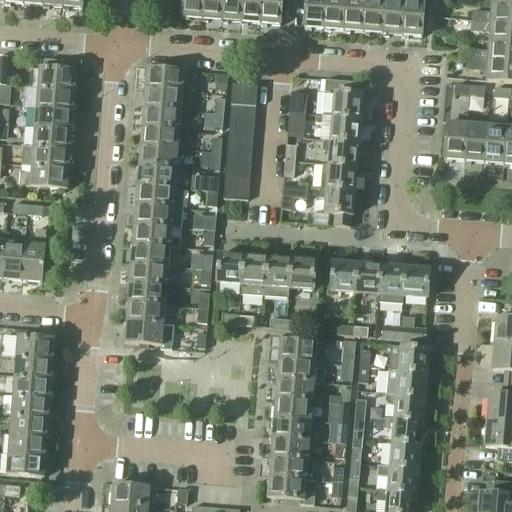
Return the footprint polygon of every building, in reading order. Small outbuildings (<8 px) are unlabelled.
[(4,0),(4,6),(5,6),(4,9),(10,9),(11,7),(23,8),(23,0),(4,0)] [(23,0),(23,8),(24,8),(23,10),(29,11),(30,8),(42,9),(42,0),(23,0)] [(42,0),(42,9),(44,9),(43,12),(49,13),(50,10),(61,11),(62,0),(42,0)] [(62,0),(61,11),(63,11),(63,14),(69,14),(70,12),(82,13),(83,0),(62,0)] [(183,0),(182,20),(184,20),(184,23),(189,23),(190,21),(201,22),(203,0),(183,0)] [(203,0),(201,22),(203,22),(203,24),(209,25),(209,23),(221,24),(223,0),(203,0)] [(223,0),(221,24),(222,24),(222,26),(228,27),(228,24),(240,25),(242,0),(223,0)] [(242,0),(240,25),(241,25),(241,28),(248,29),(248,26),(260,27),(262,0),(242,0)] [(262,0),(260,27),(261,27),(261,29),(267,30),(268,27),(280,28),(283,1),(282,0),(262,0)] [(312,31),(324,32),(326,0),(299,0),(299,1),(306,2),(304,30),(306,31),(306,33),(312,34),(312,31)] [(326,0),(324,32),(326,32),(325,35),(332,36),(332,33),(343,34),(346,0),(326,0)] [(346,0),(343,34),(344,34),(344,36),(350,37),(351,35),(362,36),(365,0),(346,0)] [(365,0),(362,36),(363,36),(363,38),(370,39),(370,36),(382,37),(385,0),(365,0)] [(388,0),(385,0),(382,37),(384,37),(383,40),(389,40),(389,38),(402,39),(405,1),(388,0)] [(511,0),(492,0),(492,8),(511,9),(511,0)] [(405,1),(402,39),(403,39),(403,42),(408,42),(409,39),(422,40),(425,3),(405,1)] [(472,13),(471,25),(511,28),(511,9),(492,8),(491,14),(472,13)] [(490,35),(489,46),(511,47),(511,28),(471,25),(470,33),(490,35)] [(468,51),(467,63),(511,66),(511,47),(489,46),(488,53),(468,51)] [(0,74),(7,75),(8,60),(0,59),(0,74)] [(39,72),(37,92),(75,95),(75,94),(78,95),(78,88),(76,88),(77,75),(75,74),(76,66),(44,63),(44,72),(39,72)] [(511,85),(511,66),(467,63),(467,72),(487,74),(486,84),(511,85)] [(146,79),(145,92),(192,96),(192,95),(182,95),(184,74),(146,71),(146,73),(143,72),(142,78),(146,79)] [(214,91),(225,92),(226,78),(215,77),(214,91)] [(325,83),(322,119),(331,120),(360,123),(363,98),(357,97),(358,86),(329,83),(325,83)] [(232,88),(231,107),(255,110),(257,90),(232,88)] [(456,98),(469,99),(470,89),(457,88),(456,98)] [(470,89),(469,99),(484,100),(485,90),(470,89)] [(0,108),(6,109),(8,92),(0,91),(0,108)] [(493,101),(507,102),(508,92),(493,91),(493,101)] [(37,92),(35,111),(74,114),(74,113),(76,113),(77,107),(74,107),(75,95),(37,92)] [(144,98),(143,111),(180,115),(190,115),(192,96),(145,92),(144,92),(141,92),(140,98),(144,98)] [(289,100),(288,116),(298,117),(299,101),(300,97),(290,96),(289,100)] [(214,103),(213,117),(221,118),(223,118),(224,104),(222,104),(214,103)] [(231,107),(230,121),(254,123),(255,110),(231,107)] [(0,111),(0,127),(8,128),(9,112),(0,111)] [(35,111),(34,131),(72,134),(72,133),(75,134),(75,127),(73,127),(74,114),(35,111)] [(143,116),(141,131),(179,134),(188,135),(189,125),(180,124),(180,115),(143,111),(143,112),(139,112),(139,116),(143,116)] [(287,131),(286,139),(296,140),(296,132),(298,117),(288,116),(287,131)] [(213,117),(212,132),(220,132),(222,132),(223,118),(221,118),(213,117)] [(463,168),(464,168),(467,127),(466,127),(467,118),(457,117),(457,126),(446,125),(443,163),(445,163),(445,167),(450,167),(450,164),(463,165),(463,168)] [(322,119),(321,130),(330,131),(329,143),(329,144),(358,147),(360,123),(331,120),(322,119)] [(230,121),(229,132),(253,134),(254,123),(230,121)] [(0,127),(0,143),(7,144),(8,128),(0,127)] [(467,127),(464,168),(469,169),(469,166),(483,167),(482,170),(483,170),(486,128),(467,127)] [(486,128),(483,170),(489,170),(489,167),(502,168),(502,171),(506,130),(486,128)] [(511,130),(506,130),(502,171),(508,171),(508,169),(511,168),(511,130)] [(34,131),(32,150),(71,153),(71,152),(73,153),(74,146),(71,146),(72,134),(34,131)] [(136,150),(177,153),(187,154),(187,144),(178,144),(179,134),(141,131),(138,131),(138,137),(141,137),(140,150),(136,150)] [(229,132),(228,144),(252,145),(253,134),(229,132)] [(212,141),(210,156),(218,157),(220,157),(221,142),(220,141),(212,141)] [(228,144),(227,156),(251,157),(252,145),(228,144)] [(327,167),(327,168),(356,171),(358,147),(329,144),(328,153),(327,167)] [(285,148),(284,165),(294,165),(295,149),(285,148)] [(23,149),(21,169),(31,169),(69,172),(70,172),(72,172),(72,166),(70,166),(71,153),(32,150),(23,149)] [(134,169),(176,173),(177,153),(136,150),(136,157),(139,157),(138,169),(134,169)] [(210,156),(209,171),(217,171),(219,172),(220,157),(218,157),(210,156)] [(227,156),(226,168),(250,169),(251,157),(227,156)] [(284,165),(282,179),(293,180),(294,165),(284,165)] [(226,168),(225,179),(249,181),(250,169),(226,168)] [(326,178),(325,192),(354,195),(356,171),(327,168),(326,178)] [(20,175),(19,189),(29,189),(67,192),(68,190),(70,190),(70,185),(69,185),(69,172),(31,169),(21,169),(20,169),(20,175)] [(138,176),(137,189),(184,193),(183,193),(184,183),(175,183),(176,173),(134,169),(134,176),(138,176)] [(225,179),(224,191),(248,193),(249,181),(225,179)] [(209,180),(207,195),(216,195),(217,195),(218,181),(217,180),(209,180)] [(281,197),(280,212),(290,213),(291,201),(306,202),(307,190),(282,188),(281,197)] [(136,195),(135,209),(182,213),(184,193),(137,189),(137,190),(133,190),(132,195),(136,195)] [(247,205),(248,193),(224,191),(223,203),(247,205)] [(324,201),(323,217),(334,218),(333,230),(349,231),(349,230),(350,219),(352,219),(354,195),(325,192),(324,201)] [(207,195),(206,209),(215,210),(216,210),(217,195),(216,195),(207,195)] [(13,207),(12,216),(28,217),(28,209),(13,207)] [(28,209),(28,217),(41,218),(41,210),(28,209)] [(130,228),(130,229),(171,232),(171,231),(181,231),(182,213),(135,209),(131,209),(131,215),(135,215),(133,228),(130,228)] [(205,220),(204,234),(213,234),(214,235),(215,220),(214,220),(205,220)] [(133,235),(131,248),(169,251),(179,252),(180,242),(170,241),(171,232),(130,229),(129,235),(133,235)] [(25,247),(22,284),(23,284),(23,286),(29,287),(29,285),(42,286),(47,234),(36,233),(35,248),(25,247)] [(203,247),(203,249),(212,249),(213,249),(214,235),(213,234),(204,234),(204,235),(203,247)] [(5,245),(2,282),(3,282),(2,285),(9,285),(9,283),(22,284),(25,247),(5,245)] [(131,255),(130,268),(167,271),(169,251),(131,248),(128,248),(127,255),(131,255)] [(202,258),(201,273),(210,274),(211,274),(212,259),(211,259),(202,258)] [(216,287),(240,288),(242,259),(218,258),(216,287)] [(242,259),(240,288),(241,288),(240,298),(264,299),(267,261),(242,259)] [(267,261),(264,299),(287,301),(290,263),(267,261)] [(290,263),(287,301),(288,301),(288,292),(312,293),(314,265),(290,263)] [(332,266),(330,295),(354,296),(356,267),(332,266)] [(125,286),(125,287),(166,291),(167,271),(130,268),(126,267),(126,274),(129,274),(128,286),(125,286)] [(356,267),(354,296),(378,298),(380,269),(356,267)] [(380,269),(378,298),(388,299),(388,305),(400,306),(401,300),(402,300),(404,271),(380,269)] [(404,271),(402,300),(426,301),(428,272),(404,271)] [(201,273),(200,288),(209,288),(210,288),(211,274),(210,274),(201,273)] [(123,306),(164,310),(166,291),(125,287),(124,292),(128,292),(127,306),(123,306)] [(199,297),(198,312),(207,312),(208,312),(209,298),(208,298),(199,297)] [(121,324),(121,326),(162,329),(164,310),(123,306),(122,312),(126,312),(125,325),(121,324)] [(497,322),(494,347),(511,348),(511,309),(511,310),(510,323),(497,322)] [(198,312),(196,327),(206,327),(207,327),(208,312),(207,312),(198,312)] [(221,328),(237,329),(238,319),(222,318),(221,328)] [(238,319),(237,329),(252,330),(252,321),(238,319)] [(269,332),(284,333),(285,324),(270,323),(269,332)] [(285,324),(284,333),(300,335),(301,326),(285,324)] [(121,326),(121,332),(124,332),(123,346),(160,349),(160,352),(171,353),(173,330),(162,329),(121,326)] [(335,338),(351,339),(352,330),(336,329),(335,338)] [(352,330),(351,339),(366,340),(367,332),(352,330)] [(381,342),(394,343),(395,331),(382,330),(381,342)] [(395,331),(394,343),(424,346),(425,334),(395,331)] [(17,340),(16,360),(53,363),(53,361),(55,361),(56,355),(53,355),(54,343),(37,341),(37,335),(16,333),(16,339),(17,340)] [(196,337),(194,352),(204,353),(205,353),(206,338),(205,338),(196,337)] [(275,364),(275,365),(316,368),(316,367),(325,368),(327,348),(317,347),(280,344),(280,345),(276,345),(276,351),(280,352),(279,365),(275,364)] [(505,375),(504,387),(511,388),(511,348),(494,347),(492,373),(505,375)] [(390,349),(388,374),(427,377),(429,353),(423,352),(400,350),(390,349)] [(344,354),(343,370),(350,371),(352,371),(354,355),(351,355),(344,354)] [(359,356),(358,371),(368,372),(369,357),(359,356)] [(16,360),(14,379),(51,382),(54,382),(54,376),(51,375),(53,363),(16,360)] [(273,384),(273,385),(314,388),(316,368),(275,365),(274,370),(278,371),(277,384),(273,384)] [(343,370),(341,383),(351,384),(352,371),(350,371),(343,370)] [(358,371),(357,386),(367,387),(368,372),(358,371)] [(388,374),(386,397),(386,398),(395,399),(425,401),(427,377),(388,374)] [(14,379),(12,398),(49,401),(52,401),(53,395),(50,395),(51,382),(14,379)] [(351,391),(351,384),(341,383),(341,390),(341,392),(351,393),(351,391)] [(272,403),(272,404),(312,407),(314,388),(273,385),(273,390),(276,390),(275,403),(272,403)] [(490,398),(487,424),(511,426),(511,388),(504,387),(503,400),(490,398)] [(339,407),(339,408),(349,409),(351,393),(341,392),(340,400),(339,407)] [(11,418),(47,421),(50,421),(51,415),(48,415),(49,401),(12,398),(11,418)] [(384,421),(384,422),(423,425),(425,401),(395,399),(386,398),(386,404),(388,408),(394,408),(393,421),(384,421)] [(356,403),(354,418),(364,419),(366,404),(356,403)] [(270,422),(270,423),(311,426),(312,407),(272,404),(271,409),(275,409),(274,423),(270,422)] [(338,423),(337,427),(347,428),(347,424),(349,410),(349,409),(339,408),(339,409),(338,423)] [(11,418),(9,437),(46,440),(48,440),(49,435),(46,434),(47,421),(11,418)] [(354,418),(353,434),(362,435),(364,419),(354,418)] [(384,422),(383,431),(392,432),(391,447),(420,449),(423,425),(384,422)] [(273,429),(272,443),(309,446),(311,426),(270,423),(269,429),(273,429)] [(511,426),(487,424),(484,450),(498,451),(496,463),(511,464),(511,426)] [(337,432),(335,447),(346,448),(347,433),(345,432),(337,432)] [(9,437),(7,457),(44,459),(47,460),(48,454),(45,454),(46,440),(9,437)] [(268,442),(268,448),(271,449),(270,462),(313,465),(307,464),(309,446),(272,443),(268,442)] [(334,457),(334,462),(342,463),(344,463),(346,448),(335,447),(334,457)] [(391,447),(389,470),(418,472),(420,449),(391,447)] [(351,451),(350,467),(360,467),(361,451),(351,451)] [(43,473),(44,459),(7,457),(5,477),(42,480),(42,478),(45,479),(45,473),(43,473)] [(265,481),(265,482),(306,485),(306,484),(315,485),(316,476),(312,475),(313,465),(270,462),(267,462),(266,468),(270,468),(268,481),(265,481)] [(350,467),(348,482),(358,483),(360,467),(350,467)] [(386,494),(386,495),(416,497),(418,472),(389,470),(386,494)] [(333,471),(332,486),(342,487),(344,472),(333,471)] [(265,482),(265,488),(268,488),(267,501),(299,504),(299,507),(299,508),(313,509),(314,496),(305,495),(306,485),(265,482)] [(480,497),(478,511),(511,511),(511,485),(494,484),(493,498),(480,497)] [(330,501),(339,501),(341,502),(342,487),(332,486),(330,501)] [(111,495),(110,507),(148,510),(150,491),(112,487),(112,489),(108,489),(108,495),(111,495)] [(4,488),(4,498),(16,499),(17,489),(4,488)] [(176,506),(185,507),(186,493),(177,492),(176,506)] [(377,493),(376,503),(385,504),(384,511),(414,511),(416,497),(386,495),(386,494),(377,493)] [(355,511),(356,500),(347,500),(346,511),(355,511)]
